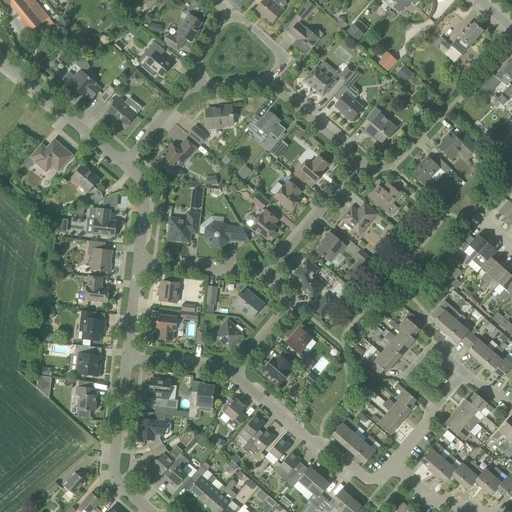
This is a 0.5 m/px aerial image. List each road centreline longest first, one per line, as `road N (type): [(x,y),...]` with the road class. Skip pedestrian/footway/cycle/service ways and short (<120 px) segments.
road 1 (residential): [(123,163),(191,84),(266,83),(362,162)]
road 2 (residential): [(233,371),(365,478),(379,478),(392,464)]
road 3 (residential): [(392,464),(464,373),(511,409)]
road 4 (residential): [(149,511),(113,471),(127,358)]
road 5 (residential): [(123,163),(0,58)]
road 6 (residential): [(267,274),(362,162)]
road 7 (residential): [(137,260),(267,274)]
road 8 (residential): [(233,371),(289,302),(267,274)]
